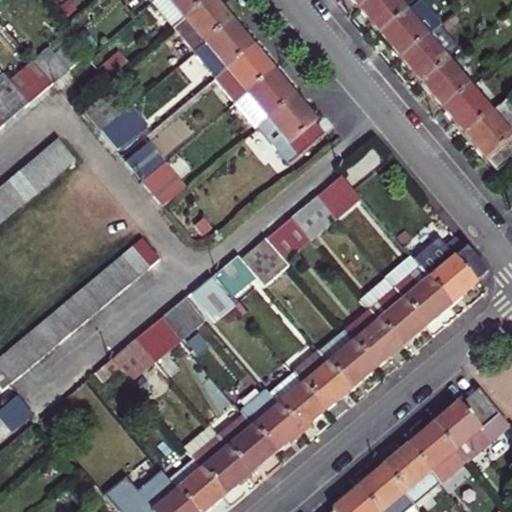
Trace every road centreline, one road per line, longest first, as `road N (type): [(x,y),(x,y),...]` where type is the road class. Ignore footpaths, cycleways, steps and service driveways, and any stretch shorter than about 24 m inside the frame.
road 1 (residential): [(288,0),(511,263)]
road 2 (residential): [(272,511),(511,308)]
